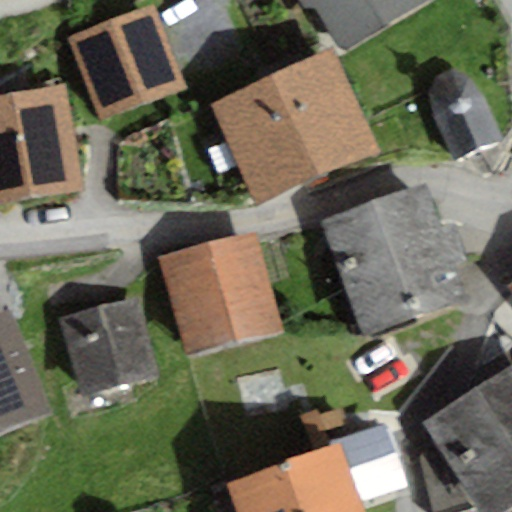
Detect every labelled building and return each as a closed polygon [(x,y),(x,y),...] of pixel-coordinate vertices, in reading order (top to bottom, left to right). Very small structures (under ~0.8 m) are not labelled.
[(344,53),(430,0),(299,0),(307,12),(315,6),(344,53)] [(151,6),(68,40),(101,121),(185,88),(151,6)] [(380,156),(332,49),(273,75),(321,182),(380,156)] [(455,162),(502,142),(481,96),(466,79),(452,70),(436,78),(429,94),(434,117),(455,162)] [(321,182),(273,75),(208,103),(256,211),(321,182)] [(0,95),(0,207),(84,193),(65,84),(0,95)] [(422,182),(321,221),(364,333),(466,293),(455,265),(465,261),(450,223),(440,227),(422,182)] [(254,235),(162,261),(191,363),(283,337),(254,235)] [(158,379),(137,300),(61,319),(81,399),(158,379)] [(0,435),(52,415),(11,309),(0,313),(0,435)] [(502,511),(511,506),(511,366),(422,423),(439,450),(420,456),(435,511),(465,511),(476,509),(478,511),(502,511)] [(330,442),(332,447),(340,444),(362,505),(407,488),(384,423),(330,442)] [(364,511),(362,505),(340,444),(332,447),(283,465),(300,511),(364,511)] [(300,511),(283,465),(224,487),(233,511),(300,511)]
